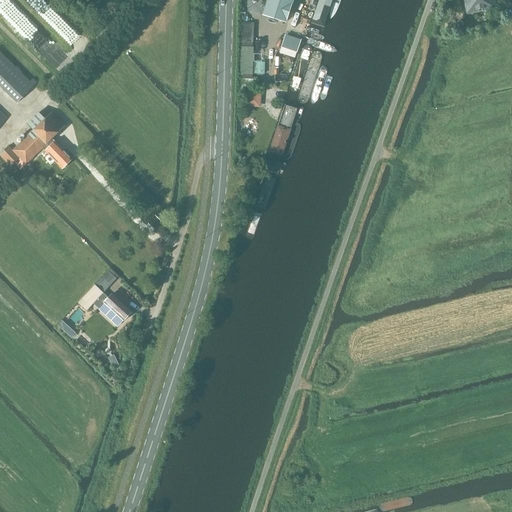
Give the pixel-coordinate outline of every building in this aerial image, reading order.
[(268,0),(263,15),(286,22),(292,0),(268,0)] [(494,0),(463,0),(467,14),(498,8),(498,6),(496,6),(494,0)] [(292,30),(290,35),(286,34),(280,52),(296,57),(304,34),(292,30)] [(311,52),(309,46),(302,49),(290,88),(292,91),(296,92),(301,87),(311,52)] [(0,86),(17,103),(37,83),(32,79),(29,82),(0,52),(0,86)] [(265,73),(265,61),(246,61),(246,72),(265,73)] [(248,105),(261,107),(262,92),(250,90),(248,105)] [(298,111),(282,106),(266,153),(283,159),(298,111)] [(0,151),(0,155),(10,166),(13,163),(19,169),(42,148),(62,169),(71,159),(52,138),(65,126),(52,112),(45,119),(39,112),(26,123),(32,130),(12,150),(7,145),(0,151)] [(148,223),(154,229),(161,222),(155,216),(148,223)] [(96,283),(104,291),(117,278),(109,269),(96,283)] [(78,303),(86,311),(93,303),(99,309),(104,303),(123,321),(125,319),(126,319),(128,317),(128,316),(132,311),(113,293),(108,298),(94,285),(78,303)] [(72,337),(76,332),(63,319),(58,324),(72,337)] [(115,354),(109,356),(113,366),(119,364),(115,354)]
